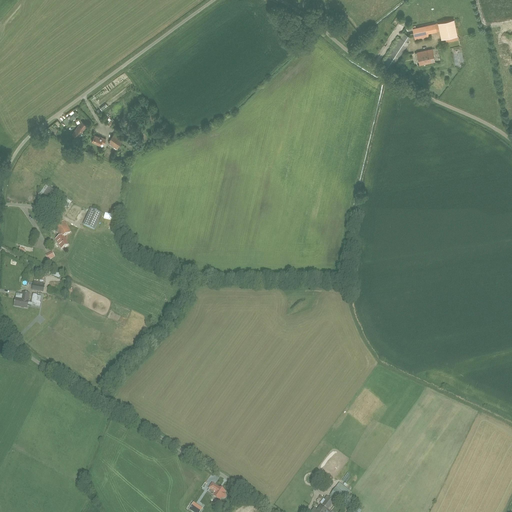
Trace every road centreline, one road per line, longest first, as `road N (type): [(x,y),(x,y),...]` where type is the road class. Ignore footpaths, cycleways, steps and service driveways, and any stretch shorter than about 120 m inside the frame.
road 1 (unclassified): [(276,511),(33,359),(0,312)]
road 2 (unclassified): [(0,195),(10,162),(31,134),(214,0)]
road 3 (unclassified): [(278,0),(374,68),(511,141)]
